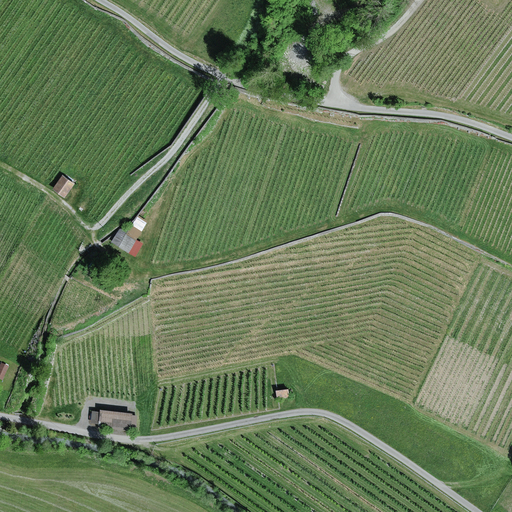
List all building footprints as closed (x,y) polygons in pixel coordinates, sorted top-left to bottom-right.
[(66,197),(75,183),(63,175),(53,189),(66,197)] [(137,240),(147,223),(138,217),(128,230),(121,229),(112,242),(136,257),(143,243),(137,240)] [(8,367),(1,363),(0,364),(0,379),(2,381),(8,367)] [(289,389),(276,390),(277,398),(290,397),(289,389)] [(131,429),(133,413),(101,409),(101,411),(99,424),(99,425),(131,429)] [(99,424),(101,411),(93,410),(91,423),(99,424)]
